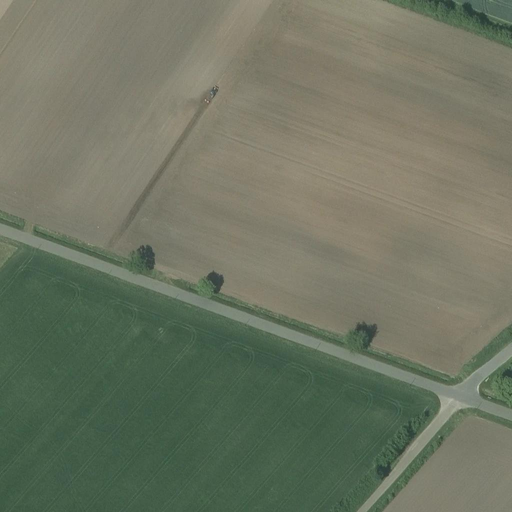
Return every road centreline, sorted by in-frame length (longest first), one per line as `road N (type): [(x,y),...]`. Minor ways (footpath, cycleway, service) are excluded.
road 1 (unclassified): [(453,395),(0,224)]
road 2 (unclassified): [(350,511),(453,395)]
